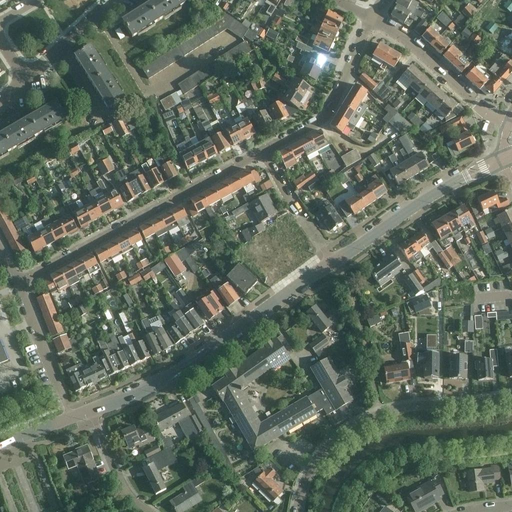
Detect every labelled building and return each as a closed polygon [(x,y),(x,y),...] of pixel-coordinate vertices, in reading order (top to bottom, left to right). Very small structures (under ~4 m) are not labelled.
[(181,0),(156,0),(148,5),(158,21),(185,5),(181,0)] [(269,0),(273,3),(269,10),(272,13),(280,0),(269,0)] [(290,9),(293,0),(286,0),(284,6),(290,9)] [(395,5),(396,6),(410,13),(416,16),(420,19),(423,14),(415,10),(418,5),(409,0),(397,0),(395,5)] [(224,3),(220,8),(225,11),(228,6),(224,3)] [(477,11),(469,4),(467,7),(461,12),(468,19),(474,14),(477,11)] [(132,38),(150,27),(158,21),(148,5),(122,22),(132,38)] [(410,13),(396,6),(390,17),(403,25),(408,17),(414,21),(416,16),(410,13)] [(326,15),(322,24),(338,30),(338,29),(340,30),(342,25),(340,24),(343,19),(333,15),(334,14),(320,7),(319,11),(326,15)] [(442,12),(436,19),(445,27),(446,26),(450,22),(451,21),(442,12)] [(227,15),(213,24),(220,34),(227,30),(227,15)] [(238,23),(227,15),(227,30),(232,33),(238,23)] [(466,21),(460,15),(453,22),(458,28),(466,21)] [(245,20),(241,25),(243,26),(248,29),(251,24),(245,20)] [(419,36),(428,25),(422,20),(413,31),(419,36)] [(238,23),(232,33),(237,36),(243,26),(241,25),(238,23)] [(213,24),(208,27),(215,37),(220,34),(213,24)] [(309,31),(317,35),(333,42),(338,30),(322,24),(319,30),(311,26),(309,31)] [(243,26),(237,36),(242,40),(244,36),(248,30),(248,29),(243,26)] [(208,27),(203,30),(210,41),(215,37),(208,27)] [(124,37),(119,28),(114,30),(120,39),(124,37)] [(279,33),(269,28),(265,35),(275,40),(279,33)] [(471,32),(464,28),(460,34),(466,38),(471,32)] [(248,30),(244,36),(252,41),(257,34),(249,29),(248,30)] [(421,38),(431,46),(439,38),(429,29),(421,38)] [(203,30),(198,34),(204,44),(210,41),(203,30)] [(198,34),(193,37),(199,47),(204,44),(198,34)] [(333,42),(317,35),(311,47),(328,54),(333,42)] [(308,41),(298,36),(295,41),(298,43),(312,49),(306,46),(308,41)] [(193,37),(188,40),(194,51),(199,47),(193,37)] [(439,38),(431,46),(440,55),(444,51),(445,50),(450,45),(450,42),(447,40),(445,40),(444,42),(439,38)] [(188,40),(182,43),(189,54),(194,51),(188,40)] [(245,41),(238,46),(245,56),(252,52),(245,41)] [(182,43),(177,47),(184,57),(189,54),(182,43)] [(312,49),(298,43),(296,48),(301,50),(299,54),(308,58),(306,64),(300,61),(300,62),(305,64),(320,71),(325,60),(310,54),(312,49)] [(371,46),(364,59),(369,62),(372,56),(382,63),(390,51),(379,44),(376,49),(371,46)] [(238,46),(233,49),(240,59),(245,56),(238,46)] [(74,57),(80,66),(91,83),(107,73),(90,47),(74,57)] [(177,47),(172,50),(179,60),(184,57),(177,47)] [(443,57),(452,66),(461,55),(452,47),(443,57)] [(233,49),(228,52),(235,62),(240,59),(233,49)] [(172,50),(167,53),(173,64),(179,60),(172,50)] [(390,51),(382,63),(393,69),(400,57),(390,51)] [(228,52),(223,55),(230,66),(235,62),(228,52)] [(167,53),(162,56),(168,67),(173,64),(167,53)] [(223,55),(218,59),(225,69),(230,66),(223,55)] [(461,55),(452,66),(461,74),(469,65),(463,60),(465,58),(461,55)] [(162,56),(157,60),(163,70),(168,67),(162,56)] [(511,63),(504,56),(489,72),(502,84),(510,75),(511,71),(511,63)] [(218,59),(213,62),(220,72),(225,69),(218,59)] [(157,60),(152,63),(158,73),(163,70),(157,60)] [(213,62),(208,65),(214,76),(220,72),(213,62)] [(305,64),(300,62),(298,66),(303,68),(300,75),(315,82),(320,71),(305,64)] [(152,63),(147,66),(153,77),(158,73),(152,63)] [(479,63),(474,69),(465,78),(479,91),(480,90),(486,95),(492,95),(502,84),(489,72),(479,63)] [(208,65),(202,69),(209,79),(214,76),(208,65)] [(153,77),(147,66),(142,69),(148,80),(153,77)] [(400,78),(409,86),(420,75),(411,66),(408,70),(407,70),(405,72),(406,72),(400,78)] [(202,69),(197,72),(204,82),(209,79),(202,69)] [(197,72),(192,75),(199,85),(204,82),(197,72)] [(107,73),(91,83),(108,109),(124,99),(107,73)] [(371,81),(363,74),(359,78),(367,86),(371,81)] [(192,75),(187,78),(194,89),(199,85),(192,75)] [(272,80),(290,91),(308,101),(312,94),(309,92),(310,89),(291,78),(289,83),(287,82),(287,83),(284,81),(285,80),(275,75),(272,80)] [(420,75),(409,86),(418,95),(429,83),(420,75)] [(264,88),(260,77),(254,79),(258,90),(264,88)] [(187,78),(182,82),(189,92),(194,89),(187,78)] [(371,81),(367,86),(377,95),(385,86),(380,82),(376,86),(371,81)] [(189,92),(182,82),(177,85),(181,90),(177,92),(180,98),(189,92)] [(429,83),(418,95),(427,103),(438,91),(429,83)] [(355,85),(348,95),(360,103),(367,92),(355,85)] [(385,86),(377,95),(382,100),(390,91),(385,86)] [(303,109),(308,101),(290,91),(286,98),(279,94),(277,99),(281,101),(283,103),(284,101),(298,110),(300,107),(303,109)] [(438,91),(427,103),(436,110),(446,99),(438,91)] [(176,93),(170,96),(176,106),(181,103),(176,93)] [(348,95),(342,106),(354,113),(360,103),(348,95)] [(170,96),(165,99),(170,108),(176,106),(170,96)] [(170,108),(165,99),(160,102),(165,111),(170,108)] [(446,99),(436,110),(445,119),(446,122),(455,117),(451,113),(453,111),(452,111),(455,107),(446,99)] [(243,104),(246,111),(251,118),(252,118),(260,132),(270,126),(268,123),(276,119),(270,108),(258,114),(250,100),(243,104)] [(269,107),(270,108),(276,119),(278,122),(297,112),(283,103),(281,101),(269,107)] [(56,103),(29,119),(38,135),(65,119),(56,103)] [(388,105),(384,109),(388,113),(385,116),(390,121),(393,118),(397,113),(388,105)] [(342,106),(336,116),(348,123),(354,127),(361,117),(354,113),(342,106)] [(243,121),(236,125),(244,140),(255,134),(247,121),(251,119),(251,118),(246,111),(239,115),(243,121)] [(390,121),(388,122),(393,127),(401,117),(397,113),(393,118),(390,121)] [(348,123),(336,116),(329,126),(341,134),(345,127),(352,131),(354,127),(348,123)] [(401,117),(393,127),(397,130),(405,121),(401,117)] [(460,117),(445,125),(448,130),(458,126),(462,134),(467,131),(460,117)] [(29,119),(2,134),(12,150),(38,135),(29,119)] [(115,122),(113,123),(111,124),(118,135),(119,134),(121,138),(128,134),(120,119),(115,122)] [(207,121),(201,124),(205,132),(206,131),(219,154),(229,148),(221,133),(215,136),(211,128),(207,121)] [(405,121),(397,130),(401,134),(411,126),(405,121)] [(244,140),(236,125),(229,129),(225,122),(221,124),(233,146),(244,140)] [(423,124),(419,129),(422,132),(423,133),(431,129),(424,123),(423,124)] [(118,135),(111,124),(101,130),(104,136),(112,132),(115,137),(118,135)] [(205,141),(198,144),(207,160),(217,154),(209,139),(205,132),(201,124),(197,126),(205,141)] [(320,131),(309,137),(317,152),(328,146),(320,131)] [(468,150),(467,148),(474,144),(467,131),(462,134),(462,135),(459,137),(458,136),(452,140),(454,145),(447,148),(452,158),(468,150)] [(2,134),(0,135),(0,156),(12,150),(2,134)] [(188,137),(184,139),(188,147),(189,150),(197,165),(207,160),(198,144),(192,148),(188,137)] [(309,137),(299,142),(305,154),(307,157),(317,152),(309,137)] [(184,139),(180,141),(184,152),(179,155),(187,171),(197,165),(189,150),(188,147),(184,139)] [(299,142),(288,148),(294,159),(305,154),(299,142)] [(76,144),(66,149),(69,156),(79,150),(76,144)] [(408,147),(404,149),(410,160),(418,173),(429,167),(425,160),(426,159),(423,154),(422,155),(421,153),(414,157),(408,147)] [(277,154),(284,165),(286,170),(297,164),(294,159),(288,148),(277,154)] [(406,162),(400,166),(408,180),(418,173),(410,160),(404,149),(399,152),(406,162)] [(355,150),(350,152),(356,162),(360,159),(355,150)] [(350,152),(345,155),(351,164),(356,162),(350,152)] [(379,164),(373,154),(367,158),(373,168),(379,164)] [(351,164),(345,155),(341,158),(346,167),(351,164)] [(408,180),(400,166),(394,155),(389,158),(396,168),(390,172),(391,174),(389,175),(392,179),(393,179),(398,186),(408,180)] [(168,181),(178,175),(171,162),(163,167),(162,165),(164,164),(161,157),(156,160),(168,181)] [(108,159),(102,162),(108,173),(114,170),(108,159)] [(102,162),(96,165),(102,176),(108,173),(102,162)] [(153,189),(164,183),(156,169),(150,172),(145,164),(141,167),(153,189)] [(76,169),(68,173),(71,179),(79,175),(76,169)] [(122,170),(115,174),(122,187),(120,189),(127,203),(138,197),(137,196),(131,185),(122,170)] [(139,170),(127,177),(131,184),(131,185),(137,196),(140,195),(141,196),(150,190),(139,170)] [(248,170),(236,176),(243,188),(246,194),(254,189),(251,183),(254,182),(255,184),(261,181),(255,170),(250,173),(248,170)] [(313,173),(305,179),(308,183),(316,178),(313,173)] [(358,174),(354,177),(358,183),(362,180),(358,174)] [(33,175),(25,180),(28,186),(36,181),(33,175)] [(369,190),(376,200),(387,193),(375,175),(370,178),(373,183),(367,187),(369,190)] [(236,176),(225,182),(231,194),(243,188),(236,176)] [(293,182),(295,185),(298,190),(305,185),(308,183),(305,179),(304,179),(303,176),(293,182)] [(316,178),(308,183),(305,185),(310,192),(321,184),(316,178)] [(100,181),(97,183),(99,188),(100,190),(104,197),(112,211),(123,205),(115,191),(108,195),(104,188),(100,181)] [(263,192),(273,187),(270,181),(260,187),(263,192)] [(225,182),(213,189),(220,200),(231,194),(225,182)] [(99,188),(89,193),(90,195),(94,202),(102,217),(112,211),(104,197),(100,190),(99,188)] [(213,189),(202,195),(208,207),(220,200),(213,189)] [(369,190),(359,196),(366,207),(376,200),(369,190)] [(493,192),(488,194),(476,199),(482,211),(490,208),(492,212),(508,205),(505,198),(497,202),(493,192)] [(90,205),(83,208),(91,223),(102,217),(94,202),(90,195),(86,197),(90,205)] [(215,219),(208,207),(202,195),(190,201),(192,204),(187,207),(192,217),(198,214),(197,213),(204,209),(211,221),(215,219)] [(259,223),(277,213),(267,195),(249,205),(259,223)] [(366,207),(359,196),(354,200),(352,198),(345,203),(352,214),(353,216),(366,207)] [(319,205),(323,211),(316,216),(320,222),(322,220),(330,232),(342,223),(330,206),(326,200),(324,200),(319,203),(319,205)] [(79,210),(72,214),(80,228),(91,223),(83,208),(80,201),(76,203),(79,210)] [(352,214),(345,203),(343,201),(337,205),(346,218),(352,214)] [(181,206),(170,212),(178,227),(183,224),(180,220),(187,217),(181,206)] [(463,206),(452,213),(461,228),(463,231),(464,233),(475,227),(463,206)] [(496,217),(501,228),(511,223),(511,212),(511,210),(496,217)] [(58,212),(54,215),(58,222),(66,236),(77,230),(69,216),(62,220),(58,212)] [(170,212),(160,217),(167,232),(178,227),(170,212)] [(452,213),(442,219),(451,234),(450,234),(455,242),(461,239),(461,236),(459,233),(463,231),(461,228),(452,213)] [(7,215),(0,219),(0,225),(10,221),(7,215)] [(26,217),(13,223),(18,232),(22,230),(26,239),(34,253),(45,248),(37,233),(33,226),(32,224),(30,225),(26,217)] [(160,217),(149,223),(155,234),(157,238),(167,232),(160,217)] [(48,218),(44,220),(56,242),(66,236),(58,222),(52,225),(48,218)] [(442,219),(431,225),(440,240),(438,241),(441,247),(444,248),(448,245),(444,238),(450,234),(451,234),(442,219)] [(40,223),(34,226),(37,233),(45,248),(56,242),(44,220),(40,222),(40,223)] [(10,221),(0,225),(0,227),(2,232),(13,226),(10,221)] [(155,234),(149,223),(139,229),(144,240),(155,234)] [(511,223),(501,228),(506,239),(511,236),(511,223)] [(261,224),(248,232),(246,229),(241,232),(247,242),(252,239),(251,238),(265,230),(261,224)] [(13,226),(2,232),(5,237),(16,231),(13,226)] [(136,230),(125,236),(131,247),(142,241),(136,230)] [(16,231),(5,237),(8,242),(19,236),(16,231)] [(420,232),(410,239),(418,252),(421,256),(432,248),(420,232)] [(481,245),(487,243),(482,232),(476,235),(481,245)] [(19,236),(8,242),(11,247),(22,242),(19,236)] [(125,236),(115,241),(122,255),(133,249),(131,247),(125,236)] [(407,260),(409,263),(413,260),(414,263),(422,257),(423,258),(418,252),(410,239),(403,244),(403,243),(397,247),(407,260)] [(115,241),(104,247),(112,261),(122,255),(115,241)] [(434,241),(429,245),(437,256),(447,270),(452,267),(449,262),(442,252),(434,241)] [(22,242),(11,247),(14,253),(24,247),(22,242)] [(200,246),(197,242),(184,249),(189,255),(200,246)] [(24,247),(14,253),(16,258),(27,252),(24,247)] [(112,261),(104,247),(94,253),(100,264),(107,260),(108,263),(112,261)] [(164,261),(175,278),(185,271),(180,263),(189,257),(184,249),(173,254),(164,261)] [(442,252),(449,262),(454,258),(447,249),(442,252)] [(370,272),(377,283),(380,287),(399,273),(398,272),(403,268),(392,252),(382,260),(384,262),(370,272)] [(503,254),(496,257),(498,261),(508,257),(506,252),(503,254)] [(91,254),(81,260),(89,274),(89,275),(100,270),(91,254)] [(146,259),(140,263),(143,268),(149,265),(146,259)] [(81,260),(70,265),(76,276),(78,280),(89,274),(81,260)] [(70,265),(60,271),(69,287),(79,281),(78,280),(76,276),(70,265)] [(227,279),(226,281),(239,299),(243,294),(243,295),(243,294),(244,295),(251,288),(249,286),(251,285),(253,286),(257,282),(239,265),(226,278),(227,279)] [(505,274),(511,271),(508,265),(502,268),(505,274)] [(156,278),(149,268),(140,275),(145,282),(151,278),(153,280),(156,278)] [(477,269),(472,271),(478,282),(483,279),(477,269)] [(416,270),(411,274),(418,284),(424,280),(416,270)] [(60,271),(49,277),(51,279),(45,282),(51,295),(57,291),(58,293),(69,287),(60,271)] [(138,274),(130,279),(133,285),(142,280),(138,274)] [(423,290),(418,284),(411,274),(403,280),(415,296),(423,290)] [(442,285),(438,278),(422,289),(424,293),(442,285)] [(239,299),(226,281),(215,288),(228,307),(239,299)] [(176,293),(177,295),(186,307),(180,311),(194,331),(204,324),(186,300),(188,299),(181,290),(176,293)] [(220,299),(219,298),(214,290),(210,293),(211,295),(205,299),(202,296),(195,301),(197,305),(208,321),(216,315),(222,310),(217,302),(220,299)] [(36,299),(38,305),(50,300),(47,294),(36,299)] [(426,295),(406,304),(410,313),(414,311),(415,314),(418,313),(419,316),(431,316),(428,308),(431,307),(426,295)] [(50,300),(38,305),(40,310),(52,306),(50,300)] [(173,323),(165,329),(166,332),(175,345),(194,331),(180,311),(174,303),(170,305),(176,314),(170,318),(173,323)] [(52,306),(40,310),(43,316),(54,311),(52,306)] [(75,310),(79,317),(87,313),(82,306),(75,310)] [(329,325),(338,317),(332,310),(323,317),(315,307),(306,313),(307,315),(305,316),(310,322),(312,320),(322,333),(330,326),(329,325)] [(54,311),(43,316),(45,321),(56,316),(54,311)] [(56,316),(45,321),(47,327),(59,322),(56,316)] [(157,317),(147,321),(151,329),(162,352),(165,350),(166,352),(170,349),(169,348),(172,346),(163,329),(159,321),(157,317)] [(151,329),(147,321),(146,319),(141,322),(140,324),(142,329),(144,329),(146,333),(148,333),(149,335),(143,338),(152,356),(162,352),(151,329)] [(59,322),(47,327),(49,332),(61,327),(59,322)] [(61,327),(49,332),(51,337),(63,333),(61,327)] [(132,333),(128,335),(133,346),(140,362),(150,357),(143,341),(137,344),(132,333)] [(112,343),(106,346),(108,351),(118,372),(129,367),(119,346),(113,334),(109,335),(112,343)] [(52,341),(55,349),(57,348),(68,342),(68,341),(65,335),(52,341)] [(128,335),(123,338),(122,337),(118,339),(131,367),(140,362),(133,346),(128,335)] [(309,346),(314,353),(329,343),(323,335),(309,346)] [(424,355),(416,355),(416,365),(424,366),(424,379),(437,379),(437,374),(438,374),(438,373),(437,373),(437,354),(435,354),(435,349),(436,336),(426,336),(426,354),(424,354),(424,355)] [(99,358),(101,361),(108,377),(118,372),(108,351),(106,346),(102,338),(96,340),(99,347),(103,356),(99,358)] [(57,348),(55,349),(57,354),(71,348),(70,347),(77,344),(75,339),(68,341),(68,342),(57,348)] [(225,377),(211,387),(222,402),(223,402),(253,453),(316,415),(315,413),(323,409),(326,416),(334,411),(335,411),(336,410),(336,411),(338,409),(339,411),(341,412),(343,412),(345,412),(346,412),(348,411),(349,410),(350,408),(351,406),(350,404),(350,403),(352,401),(353,400),(352,398),(345,387),(347,386),(342,377),(340,378),(329,358),(310,369),(322,389),(306,398),(260,424),(241,391),(247,386),(246,385),(270,368),(271,370),(279,364),(278,363),(288,356),(276,339),(270,343),(269,341),(264,345),(265,346),(234,368),(233,367),(223,374),(225,377)] [(403,362),(412,360),(409,344),(400,346),(403,362)] [(478,381),(492,380),(491,367),(497,367),(496,351),(489,351),(490,360),(476,361),(476,363),(474,363),(475,370),(477,370),(478,381)] [(465,380),(466,357),(450,356),(449,379),(465,380)] [(95,365),(89,368),(96,383),(107,378),(97,357),(92,359),(95,365)] [(75,366),(76,370),(85,388),(96,383),(89,368),(84,370),(81,364),(75,367),(75,366)] [(386,384),(409,380),(406,364),(383,368),(384,375),(384,377),(385,377),(386,384)] [(66,371),(69,377),(76,393),(85,388),(76,370),(75,366),(66,371)] [(344,370),(347,375),(354,371),(351,366),(344,370)] [(164,412),(153,419),(160,432),(177,423),(186,439),(198,433),(190,419),(181,404),(165,413),(164,412)] [(194,416),(190,419),(198,433),(202,431),(194,416)] [(131,448),(153,438),(149,428),(136,434),(133,428),(129,430),(128,429),(122,432),(123,432),(121,433),(125,443),(128,442),(131,448)] [(80,465),(84,475),(88,485),(100,480),(92,461),(93,460),(87,446),(79,449),(80,450),(63,457),(68,470),(80,465)] [(147,459),(160,452),(157,446),(144,453),(147,459)] [(152,464),(142,469),(142,470),(143,470),(148,481),(147,482),(150,489),(152,488),(155,495),(165,490),(162,484),(154,469),(166,463),(160,453),(149,459),(152,464)] [(493,480),(499,479),(497,466),(491,467),(491,469),(466,473),(469,493),(483,491),(482,484),(493,483),(493,480)] [(272,503),(283,492),(276,485),(274,487),(269,481),(276,474),(269,467),(253,483),(272,503)] [(194,489),(204,483),(200,477),(182,488),(185,493),(169,503),(174,511),(184,511),(202,501),(194,489)] [(438,497),(443,494),(433,478),(428,481),(429,483),(405,496),(414,511),(417,511),(439,500),(438,497)] [(392,501),(379,491),(375,497),(387,507),(392,501)]
